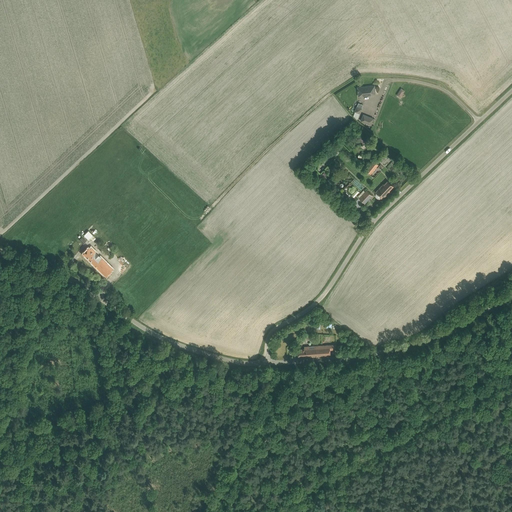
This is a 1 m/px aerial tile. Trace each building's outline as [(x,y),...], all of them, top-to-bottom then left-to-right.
[(358,87),(359,96),(375,94),(374,85),(358,87)] [(374,117),(363,113),(361,121),(371,125),(374,117)] [(366,170),(371,174),(379,165),(374,161),(366,170)] [(377,193),(376,194),(376,195),(376,197),(377,198),(379,199),(381,198),(382,197),(383,199),(390,191),(389,191),(394,186),(388,180),(384,184),(383,184),(376,192),(377,193)] [(359,198),(365,203),(372,195),(367,190),(359,198)] [(83,253),(106,276),(112,269),(94,251),(93,252),(88,248),(83,253)] [(298,349),(299,356),(331,354),(330,350),(337,349),(337,344),(304,346),(305,348),(298,349)]
